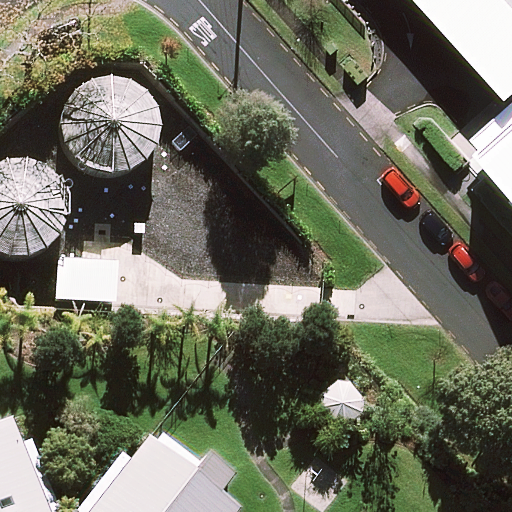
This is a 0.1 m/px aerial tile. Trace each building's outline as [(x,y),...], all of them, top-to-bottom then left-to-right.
[(511,0),(411,0),(511,109),(511,108),(511,0)] [(159,150),(161,138),(160,125),(155,113),(148,102),(138,94),(126,88),(114,86),(101,87),(89,92),(78,99),(70,109),(64,121),(62,133),(63,146),(68,158),(75,169),(85,177),(97,183),(110,185),(122,184),(134,179),(145,172),(153,162),(159,150)] [(67,232),(69,219),(68,207),(64,195),(56,185),(46,176),(34,170),(21,168),(7,169),(0,171),(0,262),(3,264),(16,266),(30,265),(43,261),(54,253),(62,243),(67,232)] [(118,271),(59,267),(57,304),(116,308),(118,271)] [(0,511),(252,511),(254,510),(163,441),(103,511),(61,511),(26,419),(0,429),(0,511)]
